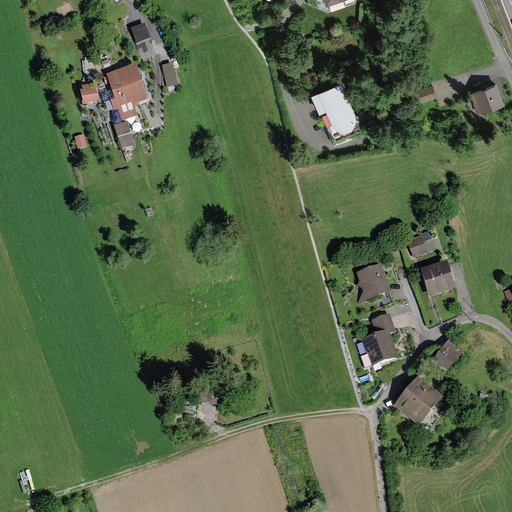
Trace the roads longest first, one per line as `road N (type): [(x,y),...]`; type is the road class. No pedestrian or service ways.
road 1 (track): [(223,0),(263,61),(359,409)]
road 2 (track): [(373,412),(264,421),(21,504)]
road 3 (residential): [(511,338),(488,319),(459,319),(429,338),(379,401),(373,428),(383,511)]
road 4 (unknown): [(503,60),(378,116)]
